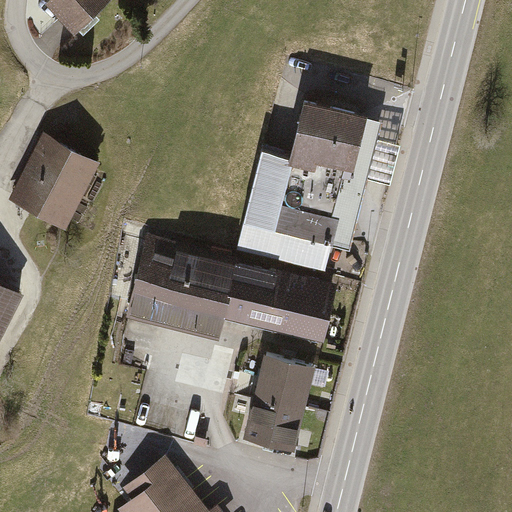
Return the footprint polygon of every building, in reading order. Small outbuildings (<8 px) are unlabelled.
[(46,0),(45,1),(73,31),(105,0),(46,0)] [(244,221),(333,243),(340,216),(331,214),(344,164),(355,167),(367,115),(368,113),(306,98),(291,157),(262,150),(244,221)] [(340,216),(333,243),(350,248),(369,175),(379,136),(383,119),(367,115),(355,167),(344,164),(331,214),(340,216)] [(100,158),(44,130),(9,197),(65,226),(100,158)] [(400,142),(379,136),(369,175),(390,181),(400,142)] [(333,243),(244,221),(237,247),(325,270),(333,243)] [(212,247),(146,231),(126,314),(219,337),(225,315),(326,340),(340,282),(278,266),(277,269),(210,253),(212,247)] [(0,329),(19,291),(0,281),(0,329)] [(265,350),(254,392),(306,405),(317,363),(265,350)] [(306,405),(254,392),(244,436),(296,448),(306,405)] [(196,435),(194,442),(206,446),(208,438),(196,435)] [(214,511),(167,450),(121,485),(131,497),(118,507),(121,510),(122,511),(214,511)]
